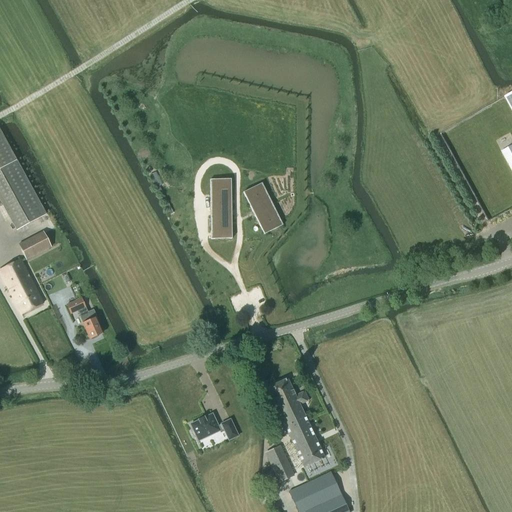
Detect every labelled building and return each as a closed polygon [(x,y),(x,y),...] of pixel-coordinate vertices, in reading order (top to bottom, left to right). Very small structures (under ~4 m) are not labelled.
[(45,214),(0,132),(0,195),(19,229),(45,214)] [(511,170),(511,145),(501,151),(511,170)] [(230,179),(209,180),(210,198),(210,239),(231,239),(230,187),(230,179)] [(261,182),(242,192),(245,197),(263,234),(282,225),(264,188),(261,182)] [(50,247),(42,232),(18,245),(26,260),(50,247)] [(0,272),(21,314),(42,303),(20,259),(0,269),(0,272)] [(98,323),(93,310),(87,312),(81,298),(66,305),(70,315),(77,311),(89,338),(90,338),(90,339),(97,337),(96,335),(101,333),(97,323),(98,323)] [(283,423),(303,414),(299,404),(308,400),(304,392),(295,396),(287,379),(264,390),(268,397),(271,396),(283,423)] [(193,436),(196,437),(198,441),(220,431),(223,429),(229,441),(238,436),(230,420),(221,424),(221,425),(218,427),(212,414),(204,418),(203,418),(198,420),(198,421),(190,425),(192,429),(191,432),(193,436)] [(315,462),(323,458),(303,414),(283,423),(303,467),(311,464),(312,465),(316,463),(315,462)] [(279,482),(292,476),(279,446),(266,453),(279,482)] [(347,511),(340,495),(329,472),(288,491),(297,511),(303,511),(304,511),(347,511)]
